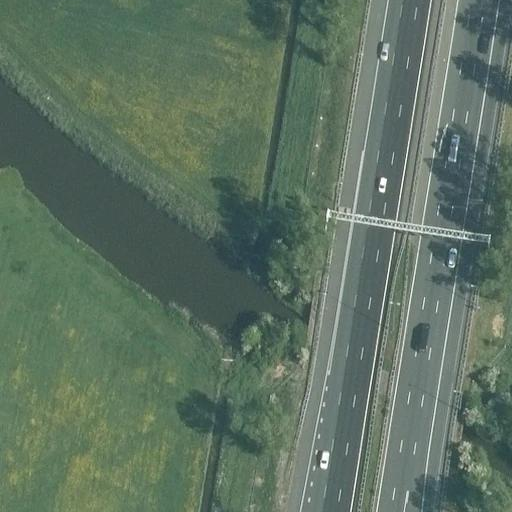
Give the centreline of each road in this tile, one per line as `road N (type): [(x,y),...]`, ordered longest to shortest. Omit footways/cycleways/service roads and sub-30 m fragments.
road 1 (motorway): [(411,0),(328,511)]
road 2 (motorway): [(397,511),(478,0)]
